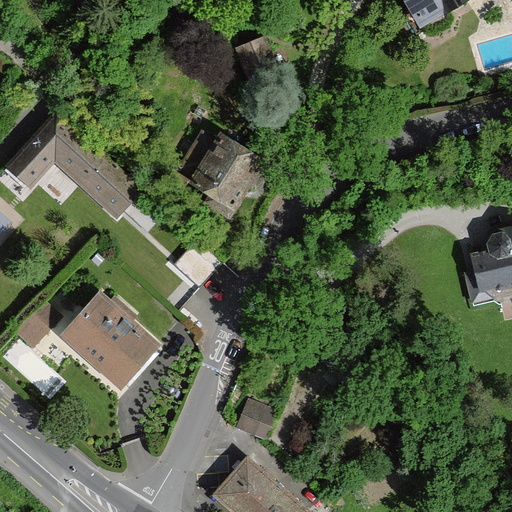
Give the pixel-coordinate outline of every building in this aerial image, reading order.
[(410,0),(423,21),(425,19),(446,8),(459,0),(410,0)] [(452,16),(446,8),(425,19),(431,29),(437,30),(450,23),(452,16)] [(9,164),(32,184),(56,158),(117,215),(142,188),(58,111),(9,164)] [(198,177),(220,143),(205,134),(184,168),(198,177)] [(198,177),(194,183),(213,194),(209,202),(230,214),(263,162),(223,137),(220,143),(198,177)] [(214,227),(202,240),(225,261),(237,248),(214,227)] [(493,252),(474,257),(481,289),(511,281),(511,228),(503,231),(503,235),(496,237),(491,245),(493,252)] [(224,263),(198,239),(175,265),(201,289),(224,263)] [(154,344),(101,297),(70,334),(124,380),(154,344)] [(28,317),(18,329),(35,344),(45,332),(41,329),(51,318),(40,308),(30,319),(28,317)] [(255,434),(266,406),(251,400),(240,428),(255,434)] [(266,406),(255,434),(267,439),(278,411),(266,406)] [(310,511),(248,457),(215,493),(236,511),(310,511)]
